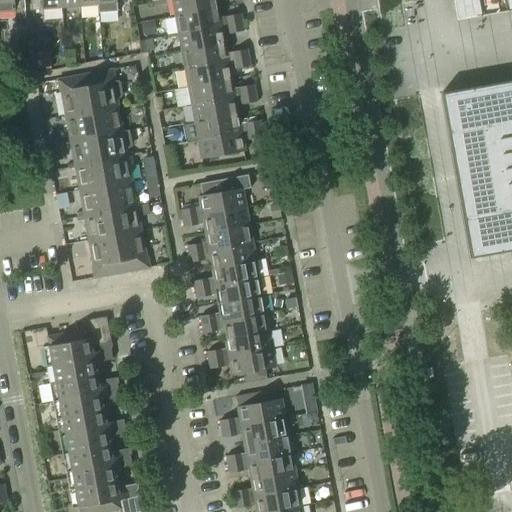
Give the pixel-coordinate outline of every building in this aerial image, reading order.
[(14,0),(0,0),(0,12),(15,11),(14,0)] [(42,0),(43,9),(62,7),(61,0),(42,0)] [(97,0),(98,5),(99,14),(118,13),(116,0),(97,0)] [(218,0),(172,0),(175,16),(220,8),(218,0)] [(220,8),(175,16),(179,34),(223,26),(220,8)] [(241,14),(227,16),(229,25),(243,22),(241,14)] [(243,22),(229,25),(231,33),(244,31),(243,22)] [(223,26),(179,34),(182,52),(226,44),(223,26)] [(226,44),(182,52),(185,69),(229,61),(226,44)] [(248,49),(234,52),(235,60),(249,58),(248,49)] [(37,70),(50,69),(49,53),(36,53),(37,70)] [(249,58),(235,60),(237,69),(251,66),(249,58)] [(229,61),(185,69),(188,87),(232,79),(229,61)] [(107,82),(99,83),(92,85),(88,85),(92,111),(118,106),(116,98),(122,97),(118,80),(114,81),(112,69),(105,70),(107,82)] [(105,70),(97,72),(99,83),(107,82),(105,70)] [(97,72),(89,73),(92,85),(99,83),(97,72)] [(89,73),(82,75),(84,86),(88,85),(92,85),(89,73)] [(82,75),(74,76),(76,88),(84,86),(82,75)] [(74,76),(66,77),(68,89),(76,88),(74,76)] [(66,77),(58,79),(60,91),(61,91),(66,116),(92,111),(88,85),(84,86),(76,88),(68,89),(66,77)] [(232,79),(188,87),(192,105),(236,97),(242,95),(256,93),(254,84),(234,88),(232,79)] [(511,81),(444,94),(473,259),(511,252),(511,81)] [(256,93),(242,95),(243,104),(257,102),(256,93)] [(236,97),(192,105),(195,122),(239,114),(236,97)] [(118,106),(92,111),(97,136),(123,131),(118,106)] [(92,111),(66,116),(70,141),(97,136),(92,111)] [(195,122),(183,125),(186,142),(198,140),(242,132),(248,131),(262,128),(261,120),(241,124),(239,114),(195,122)] [(262,128),(248,131),(250,140),(264,137),(262,128)] [(123,131),(97,136),(102,161),(127,156),(126,148),(131,147),(128,130),(123,131)] [(242,132),(198,140),(202,159),(246,151),(242,132)] [(97,136),(70,141),(75,166),(102,161),(97,136)] [(127,156),(102,161),(106,186),(132,181),(127,156)] [(102,161),(75,166),(80,190),(106,186),(102,161)] [(200,206),(181,210),(182,218),(246,207),(243,189),(251,187),(248,174),(200,183),(202,195),(198,195),(200,206)] [(132,181),(106,186),(111,210),(137,206),(132,181)] [(106,186),(80,190),(84,215),(111,210),(106,186)] [(271,206),(273,218),(281,216),(279,204),(271,206)] [(137,206),(111,210),(115,235),(141,230),(137,206)] [(246,207),(182,218),(184,227),(203,224),(205,232),(249,224),(246,207)] [(111,210),(84,215),(89,240),(115,235),(111,210)] [(206,242),(187,245),(188,254),(252,242),(249,224),(205,232),(206,242)] [(141,230),(115,235),(120,261),(124,260),(132,259),(139,257),(142,269),(150,267),(147,256),(146,256),(141,230)] [(115,235),(89,240),(93,266),(92,266),(95,278),(102,276),(100,265),(108,263),(116,262),(120,261),(115,235)] [(252,242),(188,254),(190,262),(209,259),(211,267),(255,259),(252,242)] [(276,247),(277,255),(288,253),(286,246),(276,247)] [(139,257),(132,259),(134,270),(142,269),(139,257)] [(132,259),(124,260),(126,272),(134,270),(132,259)] [(213,277),(193,280),(195,289),(259,277),(255,259),(211,267),(213,277)] [(120,261),(116,262),(118,273),(126,272),(124,260),(120,261)] [(116,262),(108,263),(110,275),(118,273),(116,262)] [(108,263),(100,265),(102,276),(110,275),(108,263)] [(259,277),(195,289),(197,298),(216,294),(218,304),(262,296),(259,277)] [(219,312),(199,316),(201,325),(265,313),(262,296),(218,304),(219,312)] [(295,297),(284,299),(286,309),(297,307),(295,297)] [(265,313),(201,325),(203,333),(222,330),(224,339),(268,331),(265,313)] [(110,349),(112,347),(111,342),(97,345),(98,351),(92,352),(88,329),(47,337),(79,511),(107,511),(121,510),(121,511),(142,511),(140,497),(137,496),(136,491),(138,488),(137,484),(123,486),(124,492),(119,494),(114,469),(132,465),(130,455),(131,453),(130,448),(117,451),(118,457),(112,458),(107,433),(113,432),(114,439),(128,436),(127,431),(125,430),(123,419),(105,423),(101,398),(107,397),(108,403),(122,401),(121,396),(118,394),(117,385),(118,382),(117,378),(104,380),(105,386),(99,387),(94,363),(112,359),(110,349)] [(226,348),(206,352),(208,361),(222,358),(227,357),(271,349),(268,331),(224,339),(226,348)] [(271,349),(227,357),(230,375),(275,367),(271,349)] [(222,358),(208,361),(209,369),(223,367),(222,358)] [(281,399),(236,407),(240,426),(284,417),(281,399)] [(240,426),(234,427),(220,429),(222,437),(241,434),(243,443),(288,435),(284,417),(240,426)] [(232,418),(219,420),(220,429),(234,427),(232,418)] [(288,435),(243,443),(246,461),(291,453),(288,435)] [(241,462),(227,465),(228,473),(248,469),(250,479),(294,471),(291,453),(246,461),(241,462)] [(239,454),(225,456),(227,465),(241,462),(239,454)] [(294,471),(250,479),(253,496),(297,488),(294,471)] [(297,488),(253,496),(255,511),(268,511),(301,506),(297,488)] [(246,489),(232,491),(234,500),(247,498),(246,489)] [(247,498),(234,500),(235,509),(249,506),(247,498)]
